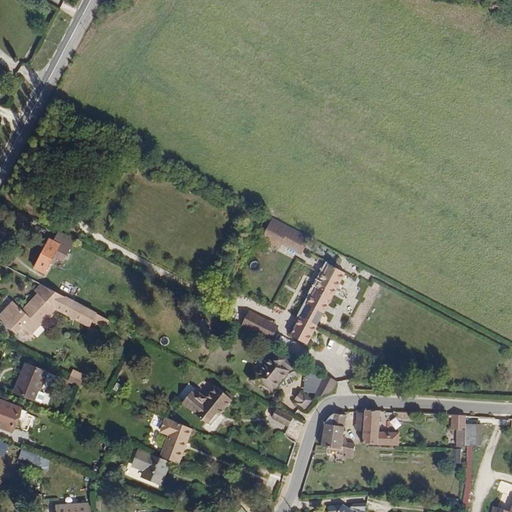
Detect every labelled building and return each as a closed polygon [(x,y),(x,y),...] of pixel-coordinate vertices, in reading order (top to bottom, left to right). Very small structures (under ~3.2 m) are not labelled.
[(313,233),(276,214),(266,233),(283,242),(285,238),(305,248),(313,233)] [(63,259),(75,235),(59,227),(54,236),(49,234),(34,263),(46,269),(54,255),(63,259)] [(312,343),(350,270),(333,262),(295,334),(312,343)] [(27,314),(40,297),(45,297),(58,304),(65,291),(26,271),(19,279),(23,283),(8,301),(0,294),(0,321),(3,324),(9,317),(15,321),(23,311),(27,314)] [(76,293),(81,284),(64,275),(59,284),(76,293)] [(94,307),(65,291),(58,304),(74,313),(77,307),(90,315),(94,307)] [(263,331),(270,317),(253,308),(246,322),(263,331)] [(12,331),(27,314),(23,311),(15,321),(9,317),(3,324),(12,331)] [(106,326),(109,319),(96,314),(93,320),(106,326)] [(273,336),(280,322),(270,317),(263,331),(273,336)] [(275,389),(293,369),(284,362),(288,357),(281,351),(276,356),(274,354),(264,364),(266,366),(261,372),(259,371),(254,376),(260,382),(263,379),(275,389)] [(38,390),(46,370),(26,362),(14,391),(40,401),(43,392),(38,390)] [(72,369),(69,380),(81,383),(84,373),(72,369)] [(336,387),(340,377),(328,372),(318,392),(323,390),(330,388),(336,387)] [(220,412),(232,396),(216,382),(208,393),(202,388),(199,392),(193,386),(184,398),(196,408),(195,409),(208,420),(217,409),(220,412)] [(317,395),(308,386),(300,395),(310,404),(317,395)] [(0,424),(14,430),(23,405),(0,396),(0,424)] [(385,429),(384,406),(368,407),(368,410),(368,428),(368,441),(405,441),(405,429),(385,429)] [(291,424),(295,415),(281,408),(277,417),(291,424)] [(348,423),(350,408),(336,410),(335,411),(335,422),(348,423)] [(212,423),(220,412),(217,409),(208,420),(212,423)] [(335,422),(335,411),(332,411),(330,411),(329,413),(328,415),(327,421),(335,422)] [(467,441),(468,413),(454,411),(453,424),(458,425),(457,441),(467,441)] [(184,457),(196,426),(169,415),(164,428),(166,431),(172,433),(165,450),(180,456),(184,457)] [(481,442),(482,421),(469,420),(468,441),(481,442)] [(346,439),(348,423),(335,422),(327,421),(324,442),(345,445),(345,447),(350,448),(349,454),(356,456),(357,441),(346,439)] [(0,453),(5,454),(8,441),(0,439),(0,453)] [(56,458),(60,445),(49,441),(45,454),(56,458)] [(363,457),(364,442),(357,441),(356,456),(363,457)] [(164,482),(172,460),(142,449),(137,464),(151,469),(149,477),(164,482)] [(461,449),(453,449),(452,462),(461,463),(461,449)] [(180,456),(165,450),(164,454),(179,460),(180,456)] [(356,511),(358,510),(342,502),(337,511),(356,511)] [(511,511),(511,506),(499,502),(496,511),(511,511)]
